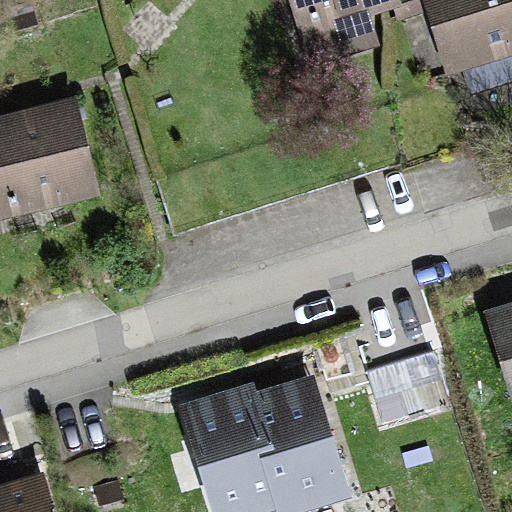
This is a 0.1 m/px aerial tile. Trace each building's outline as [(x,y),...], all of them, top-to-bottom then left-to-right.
[(302,0),(310,23),(299,26),(310,60),(368,42),(357,8),(383,0),(302,0)] [(511,0),(437,0),(456,61),(461,59),(472,93),(511,80),(511,0)] [(74,107),(0,125),(0,176),(7,207),(93,186),(74,107)] [(511,286),(489,292),(496,316),(492,317),(511,383),(511,286)] [(364,429),(450,402),(430,337),(332,367),(339,389),(351,385),(364,429)] [(310,384),(252,402),(281,498),(284,508),(342,490),(330,450),(335,449),(327,424),(322,425),(310,384)] [(208,477),(219,511),(235,511),(281,498),(252,402),(249,393),(188,411),(201,452),(196,453),(203,478),(208,477)] [(48,511),(39,482),(0,494),(0,511),(48,511)]
